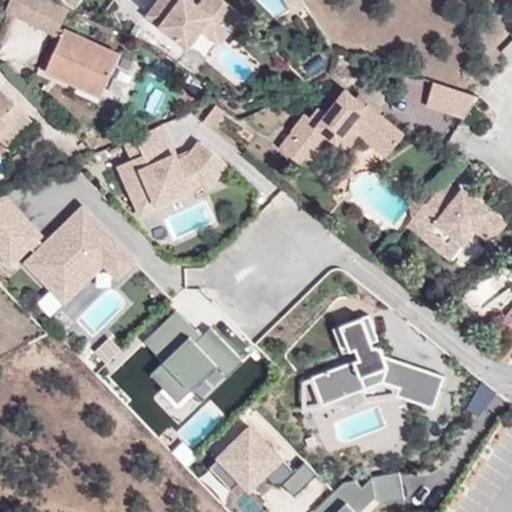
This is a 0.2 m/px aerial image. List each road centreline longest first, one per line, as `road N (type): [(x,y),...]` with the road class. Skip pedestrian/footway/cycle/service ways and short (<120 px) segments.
road 1 (residential): [(511,375),(490,371),(303,221),(230,293)]
road 2 (unknown): [(303,221),(188,127)]
